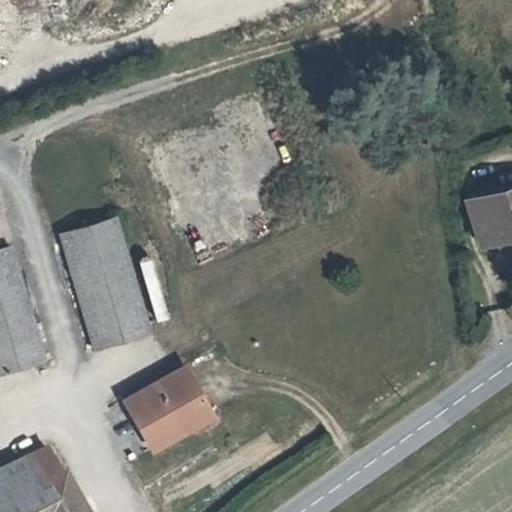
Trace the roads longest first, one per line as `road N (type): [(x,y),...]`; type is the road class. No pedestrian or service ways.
road 1 (secondary): [(304,511),(511,367)]
road 2 (unknown): [(121,511),(54,399)]
